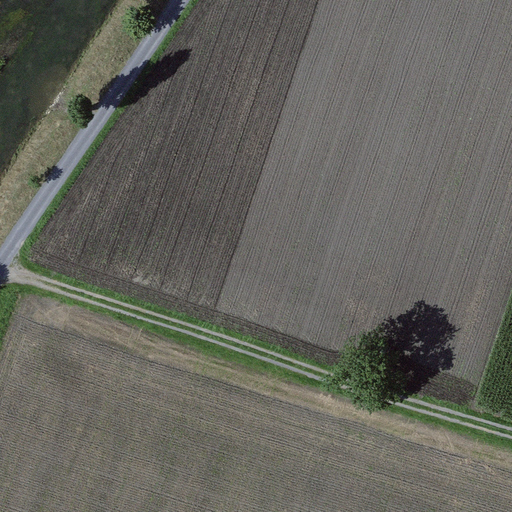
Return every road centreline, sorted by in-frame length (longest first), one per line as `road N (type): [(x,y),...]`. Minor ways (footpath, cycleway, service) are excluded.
road 1 (track): [(511,423),(9,263)]
road 2 (track): [(185,0),(0,277)]
